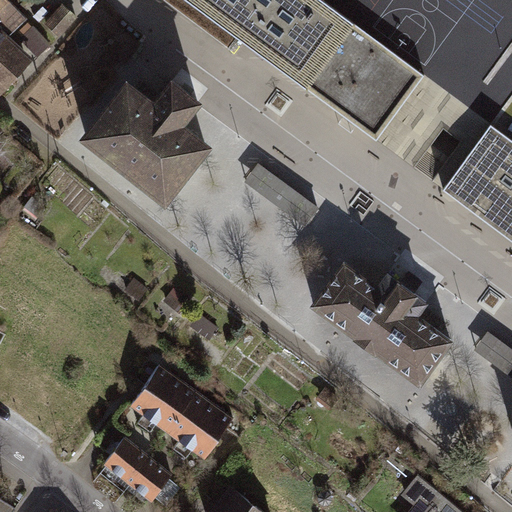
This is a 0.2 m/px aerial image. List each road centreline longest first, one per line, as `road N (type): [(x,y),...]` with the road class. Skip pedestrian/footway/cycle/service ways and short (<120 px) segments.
road 1 (residential): [(0,101),(508,511)]
road 2 (residential): [(127,0),(511,288)]
road 3 (residential): [(0,436),(94,511)]
